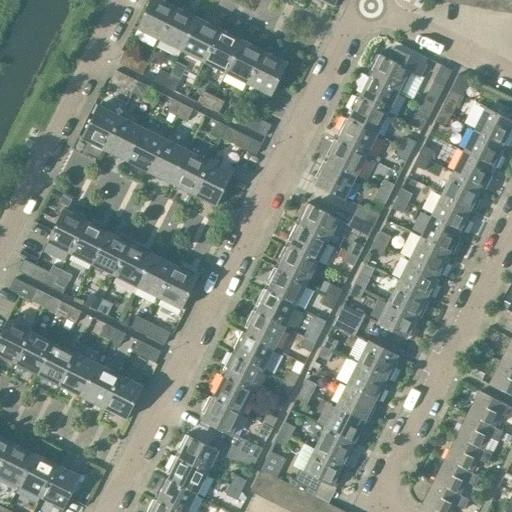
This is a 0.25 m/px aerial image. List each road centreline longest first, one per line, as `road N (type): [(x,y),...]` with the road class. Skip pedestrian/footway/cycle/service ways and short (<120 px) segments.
road 1 (residential): [(107,511),(366,4)]
road 2 (residential): [(400,511),(380,494),(511,230)]
road 3 (residential): [(0,242),(120,0)]
road 4 (residential): [(511,81),(366,4)]
